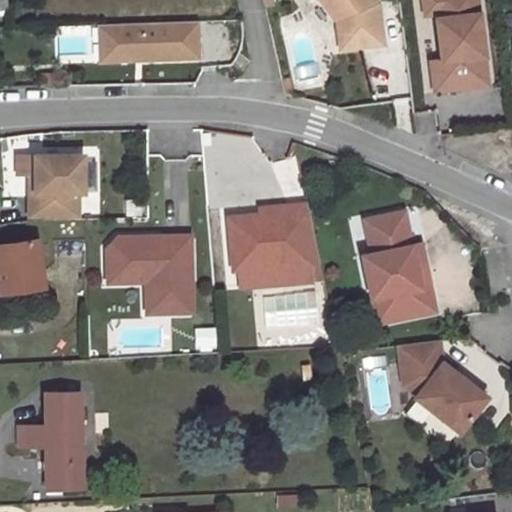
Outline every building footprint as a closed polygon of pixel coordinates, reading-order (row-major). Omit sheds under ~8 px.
[(320,0),(336,21),(340,48),(382,43),(377,2),(375,0),(320,0)] [(420,0),(423,16),(433,14),(439,61),(428,62),(432,92),(485,85),(475,0),(420,0)] [(196,19),(105,24),(106,54),(146,53),(147,59),(197,57),(196,19)] [(106,54),(105,24),(98,24),(99,61),(147,59),(146,53),(106,54)] [(81,157),(28,157),(29,217),(77,216),(76,194),(81,193),(81,157)] [(323,282),(307,205),(259,209),(260,215),(227,218),(231,270),(238,270),(312,263),(313,280),(314,282),(323,282)] [(402,210),(363,218),(370,253),(360,255),(370,298),(379,296),(385,320),(424,312),(415,270),(425,268),(419,242),(410,244),(402,210)] [(142,238),(117,239),(106,249),(106,272),(125,272),(125,282),(145,282),(146,313),(187,312),(186,279),(190,279),(189,239),(165,240),(165,249),(154,249),(142,243),(142,240),(142,238)] [(36,240),(0,244),(0,293),(43,288),(36,240)] [(165,240),(142,240),(142,243),(154,249),(165,249),(165,240)] [(312,263),(238,270),(239,287),(313,280),(312,263)] [(425,268),(415,270),(424,312),(434,310),(425,268)] [(125,272),(106,272),(107,283),(125,282),(125,272)] [(379,296),(370,298),(375,322),(385,320),(379,296)] [(438,338),(397,343),(402,383),(415,393),(413,395),(457,430),(486,393),(440,357),(438,338)] [(79,394),(44,395),(44,427),(18,428),(19,447),(44,447),(45,488),(81,488),(79,394)]
